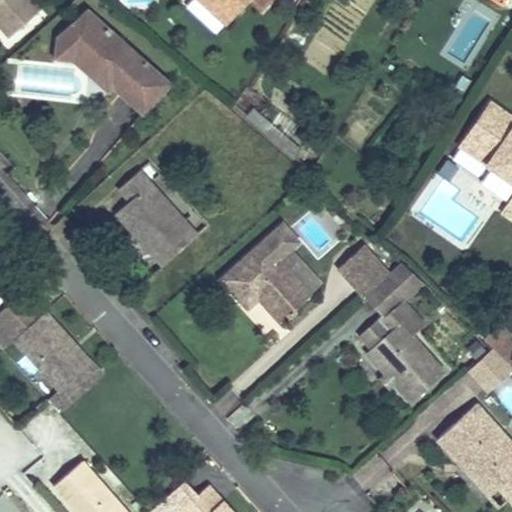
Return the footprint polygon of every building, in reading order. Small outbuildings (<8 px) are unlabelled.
[(36,4),(40,0),(6,0),(8,2),(30,27),(45,14),(36,4)] [(59,0),(40,0),(36,4),(45,14),(59,0)] [(224,0),(244,17),(256,0),(224,0)] [(86,9),(56,36),(55,48),(76,50),(81,45),(103,65),(98,71),(114,85),(112,88),(143,115),(171,83),(86,9)] [(55,48),(53,59),(73,61),(107,93),(112,88),(114,85),(98,71),(103,65),(81,45),(76,50),(55,48)] [(511,92),(509,90),(488,121),(511,137),(511,149),(506,159),(511,162),(511,92)] [(511,149),(511,137),(488,121),(476,140),(506,159),(511,149)] [(118,189),(129,200),(115,213),(126,226),(131,222),(149,241),(144,245),(162,265),(196,234),(139,170),(118,189)] [(302,220),(281,239),(238,278),(266,308),(276,299),(295,321),(329,290),(327,288),(297,257),(318,238),(302,220)] [(357,264),(385,295),(410,273),(382,242),(357,264)] [(312,249),(301,260),(327,288),(338,278),(312,249)] [(421,309),(441,290),(419,266),(410,273),(385,295),(378,300),(399,322),(396,325),(410,340),(385,363),(405,384),(399,389),(408,398),(414,392),(432,411),(465,379),(431,344),(444,332),(421,309)] [(21,292),(0,310),(0,347),(2,350),(13,340),(59,391),(91,362),(45,311),(41,314),(21,292)] [(373,347),(385,363),(410,340),(396,325),(373,347)] [(511,391),(511,363),(507,359),(483,381),(501,401),(511,391)] [(91,362),(59,391),(48,401),(58,412),(102,373),(91,362)] [(511,438),(493,419),(453,456),(504,511),(508,511),(511,509),(511,438)] [(380,457),(356,476),(381,506),(405,487),(380,457)] [(125,511),(82,461),(53,486),(76,511),(125,511)] [(202,511),(219,496),(206,482),(172,511),(202,511)] [(253,511),(230,487),(202,511),(253,511)]
